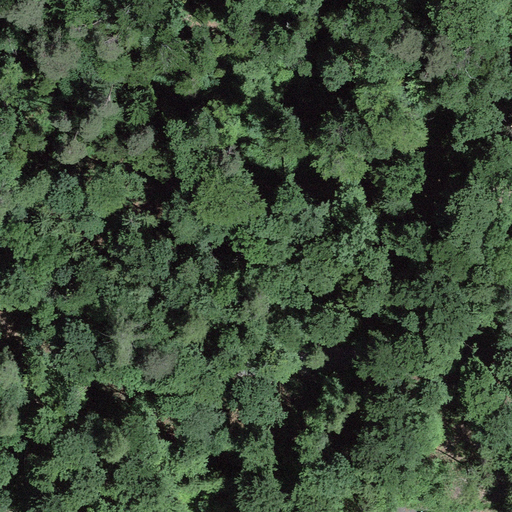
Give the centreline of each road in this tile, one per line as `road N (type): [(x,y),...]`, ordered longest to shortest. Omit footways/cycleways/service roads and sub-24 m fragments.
road 1 (track): [(0,388),(161,354),(511,338)]
road 2 (track): [(511,202),(473,187),(0,178)]
